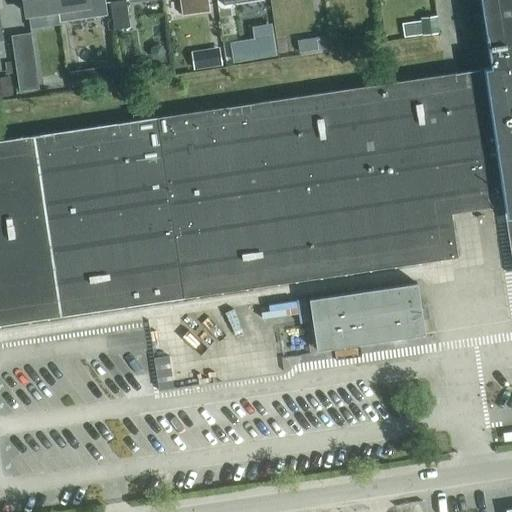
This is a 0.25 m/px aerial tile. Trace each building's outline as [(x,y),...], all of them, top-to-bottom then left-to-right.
[(0,140),(0,324),(59,316),(458,256),(451,213),(504,205),(511,261),(511,260),(511,0),(480,0),(490,66),(484,67),(484,68),(267,101),(231,106),(33,136),(23,137),(0,140)] [(57,10),(55,0),(25,0),(28,14),(57,10)] [(55,0),(57,10),(59,22),(107,15),(104,0),(55,0)] [(130,27),(125,0),(120,0),(110,2),(114,29),(130,27)] [(179,0),(182,15),(210,11),(208,0),(179,0)] [(436,15),(422,17),(424,32),(438,30),(436,15)] [(11,35),(19,91),(38,88),(30,32),(11,35)] [(274,34),(230,41),(233,61),(277,54),(274,34)] [(324,35),(310,38),(312,50),(326,48),(324,35)] [(151,48),(151,54),(154,58),(159,58),(163,55),(164,50),(161,46),(155,45),(151,48)] [(209,57),(210,66),(222,64),(221,56),(209,57)] [(73,87),(117,81),(115,65),(71,71),(73,87)] [(8,77),(0,78),(0,96),(11,95),(8,77)] [(425,334),(417,283),(309,299),(317,350),(425,334)]
